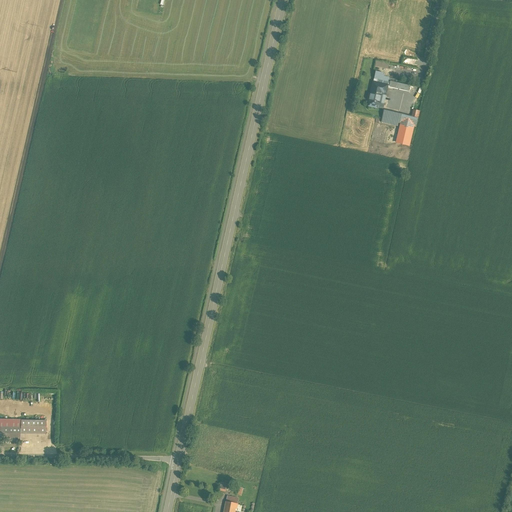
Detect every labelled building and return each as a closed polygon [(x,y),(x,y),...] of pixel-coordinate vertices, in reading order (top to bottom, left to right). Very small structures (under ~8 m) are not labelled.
[(376,72),(371,92),(382,95),(382,92),(387,93),(388,88),(409,93),(411,86),(396,83),(397,80),(385,77),(384,74),(376,72)] [(381,98),(382,95),(371,92),(371,94),(372,95),(370,101),(369,101),(368,106),(379,108),(380,103),(379,103),(380,98),(381,98)] [(413,116),(386,109),(383,124),(397,128),(398,123),(416,128),(420,112),(414,110),(413,116)] [(0,440),(21,442),(21,433),(47,433),(47,421),(0,420),(0,440)] [(236,511),(238,504),(226,502),(224,511),(236,511)]
